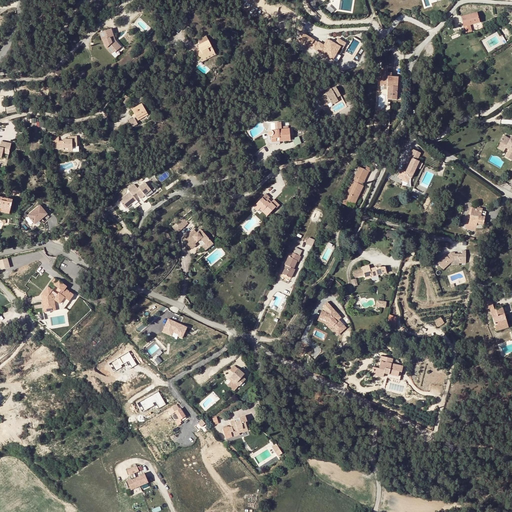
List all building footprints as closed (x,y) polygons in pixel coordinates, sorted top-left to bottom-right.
[(463,27),(469,25),(479,23),(477,13),(461,17),(463,27)] [(102,40),(104,40),(106,45),(104,46),(111,54),(114,51),(115,52),(121,47),(115,41),(113,34),(110,28),(99,32),(102,40)] [(323,34),(318,41),(337,53),(344,42),(346,43),(350,37),(343,33),(341,37),(331,31),(327,37),(323,34)] [(204,58),(214,52),(208,41),(198,46),(200,49),(201,52),(197,54),(201,62),(206,60),(204,58)] [(380,86),(388,86),(387,99),(396,100),(398,77),(392,76),(392,73),(385,73),(385,71),(381,71),(380,86)] [(90,84),(81,91),(83,94),(92,86),(90,84)] [(340,95),(335,87),(326,92),(328,95),(324,98),(322,94),(318,97),(322,104),(326,102),(326,103),(330,101),(331,103),(332,105),(338,101),(336,98),(340,95)] [(128,97),(123,102),(126,106),(131,100),(128,97)] [(142,104),(131,110),(138,121),(148,115),(142,104)] [(134,118),(129,121),(133,127),(137,124),(134,118)] [(289,129),(266,131),(266,140),(267,141),(267,142),(268,143),(268,144),(269,144),(270,145),(280,144),(279,142),(290,141),(289,129)] [(511,139),(505,135),(499,144),(506,148),(507,147),(510,149),(506,155),(511,158),(511,139)] [(59,142),(59,148),(64,148),(73,147),(73,146),(78,146),(77,136),(72,136),(72,139),(68,139),(64,139),(65,141),(58,141),(58,142),(59,142)] [(293,138),(295,145),(301,143),(299,136),(293,138)] [(10,144),(0,141),(0,155),(1,152),(8,154),(10,144)] [(406,179),(413,181),(419,164),(417,163),(420,155),(411,152),(408,160),(412,161),(406,179)] [(441,161),(429,155),(425,165),(436,171),(441,161)] [(355,176),(363,181),(368,171),(369,168),(365,166),(364,169),(359,167),(355,176)] [(356,198),(357,199),(363,186),(361,185),(363,181),(355,176),(344,199),(349,201),(353,204),(356,198)] [(146,195),(152,190),(144,181),(137,187),(134,184),(128,189),(130,191),(119,201),(126,208),(136,199),(133,195),(136,193),(139,196),(143,192),(145,194),(146,195)] [(0,208),(2,209),(10,211),(12,204),(7,203),(8,199),(0,197),(0,208)] [(260,208),(263,211),(262,212),(265,215),(271,209),(272,210),(275,207),(276,208),(279,205),(273,199),(271,202),(269,203),(267,201),(266,201),(262,198),(253,207),(257,211),(259,209),(260,208)] [(28,215),(35,224),(48,214),(41,206),(28,215)] [(476,209),(472,208),(471,213),(473,213),(472,216),(470,216),(468,224),(476,226),(477,223),(483,224),(486,213),(482,212),(482,209),(477,208),(476,209)] [(185,226),(180,220),(172,227),(176,231),(177,232),(185,226)] [(190,239),(186,243),(191,249),(195,245),(194,244),(200,239),(204,244),(202,247),(205,250),(213,243),(200,230),(197,233),(194,230),(187,236),(190,239)] [(312,246),(315,239),(310,237),(306,243),(312,246)] [(438,262),(439,261),(442,265),(454,259),(459,259),(465,259),(466,251),(462,251),(462,254),(454,254),(450,254),(448,255),(447,254),(446,252),(436,258),(438,262)] [(301,257),(290,252),(284,265),(286,265),(285,269),(282,274),(291,278),(295,269),(293,269),(297,261),(298,262),(301,257)] [(9,258),(0,259),(0,268),(10,268),(9,258)] [(377,274),(377,275),(386,273),(385,267),(375,268),(370,269),(369,266),(362,268),(362,269),(364,275),(365,279),(371,277),(370,276),(377,274)] [(364,275),(362,269),(353,272),(354,278),(364,275)] [(75,295),(66,288),(68,286),(60,281),(56,286),(62,290),(58,296),(56,296),(52,293),(54,290),(49,287),(43,295),(45,312),(63,310),(64,310),(64,309),(65,309),(75,295)] [(491,300),(484,302),(486,310),(489,309),(496,329),(506,326),(503,320),(506,319),(504,315),(504,313),(505,313),(503,307),(494,310),(491,300)] [(332,324),(342,334),(350,326),(341,317),(343,315),(334,305),(328,311),(324,309),(322,316),(331,320),(333,323),(332,324)] [(389,314),(387,325),(395,327),(398,316),(389,314)] [(440,317),(434,321),(438,327),(444,323),(440,317)] [(187,328),(167,319),(163,330),(172,334),(173,333),(178,335),(177,336),(183,338),(187,328)] [(496,331),(508,328),(506,319),(503,320),(506,326),(496,329),(496,331)] [(373,367),(370,377),(386,381),(386,378),(399,381),(403,367),(391,364),(392,359),(382,357),(379,369),(373,367)] [(234,383),(232,385),(234,387),(237,387),(243,383),(241,379),(244,378),(239,370),(233,374),(229,376),(234,383)] [(182,421),(187,418),(181,409),(176,412),(182,421)] [(233,430),(235,436),(240,435),(239,432),(247,430),(245,422),(247,421),(245,414),(239,416),(240,420),(236,421),(236,420),(230,421),(233,430)] [(239,432),(240,435),(251,432),(247,421),(245,422),(247,430),(239,432)] [(226,438),(232,436),(230,431),(229,426),(223,428),(226,438)] [(272,447),(276,452),(280,450),(276,444),(272,447)] [(140,463),(130,466),(132,472),(142,469),(140,463)] [(148,470),(143,472),(144,473),(134,477),(134,476),(129,477),(133,487),(151,480),(148,470)]
